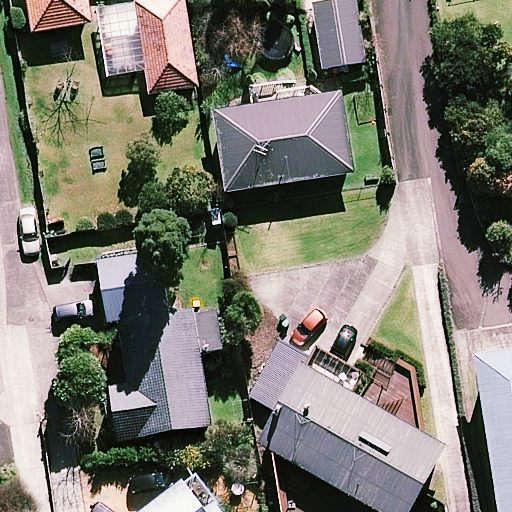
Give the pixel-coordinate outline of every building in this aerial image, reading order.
[(25,0),(32,35),(91,24),(86,0),(25,0)] [(198,87),(182,0),(176,0),(97,14),(108,78),(146,71),(151,96),(198,87)] [(366,64),(356,0),(354,0),(313,6),(323,70),(366,64)] [(353,175),(341,95),(213,114),(226,194),(353,175)] [(225,350),(220,312),(172,319),(163,255),(98,265),(106,321),(117,320),(127,385),(105,388),(113,441),(210,426),(199,354),(225,350)] [(511,511),(511,331),(498,334),(501,354),(475,358),(498,511),(511,511)] [(406,511),(443,450),(297,366),(254,441),(301,468),(285,497),(311,511),(329,511),(341,492),(375,511),(406,511)] [(217,511),(192,477),(143,511),(217,511)]
